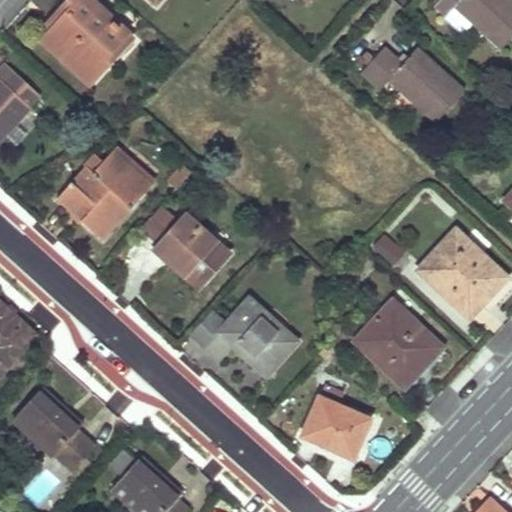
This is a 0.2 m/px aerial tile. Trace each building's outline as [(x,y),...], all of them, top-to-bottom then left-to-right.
[(71,0),(55,17),(59,20),(62,23),(44,42),(88,84),(129,40),(86,0),(71,0)] [(501,49),(511,36),(511,2),(509,0),(438,0),(434,5),(445,16),(443,20),(462,37),(473,24),(501,49)] [(416,49),(409,57),(402,64),(384,48),(361,74),(380,90),(389,80),(434,121),(461,91),(416,49)] [(0,141),(32,108),(31,107),(30,106),(39,96),(15,73),(3,61),(0,64),(0,78),(1,79),(0,79),(0,141)] [(86,166),(71,183),(56,199),(73,214),(78,207),(87,215),(81,221),(101,240),(152,185),(114,151),(103,161),(93,152),(82,164),(86,166)] [(186,176),(190,172),(182,164),(178,168),(186,176)] [(198,287),(213,271),(228,255),(186,216),(178,225),(159,206),(139,228),(159,246),(156,248),(198,287)] [(468,317),(487,297),(505,277),(456,230),(419,270),(468,317)] [(383,235),(372,249),(393,266),(405,253),(383,235)] [(361,243),(358,247),(355,250),(361,257),(368,250),(361,243)] [(26,324),(0,299),(0,373),(36,334),(25,324),(26,324)] [(233,344),(241,351),(248,358),(253,352),(271,368),(296,341),(249,299),(226,324),(205,347),(219,359),(233,344)] [(415,368),(418,365),(422,361),(425,365),(441,348),(393,301),(355,340),(404,387),(418,372),(415,368)] [(211,310),(190,333),(205,347),(226,324),(211,310)] [(327,342),(322,347),(318,352),(323,357),(332,347),(327,342)] [(253,352),(248,358),(266,374),(271,368),(253,352)] [(79,427),(81,424),(83,422),(74,413),(72,416),(65,409),(66,407),(45,387),(14,418),(54,456),(56,454),(73,470),(98,445),(79,427)] [(341,394),(324,387),(320,398),(336,405),(341,394)] [(353,458),(361,439),(369,420),(336,405),(320,398),(303,436),(353,458)] [(108,469),(121,477),(133,460),(121,451),(108,469)] [(179,496),(181,493),(184,491),(173,481),(170,485),(163,478),(165,475),(144,455),(114,487),(140,511),(185,511),(191,507),(179,496)] [(508,511),(493,498),(487,505),(480,511),(481,511),(508,511)]
